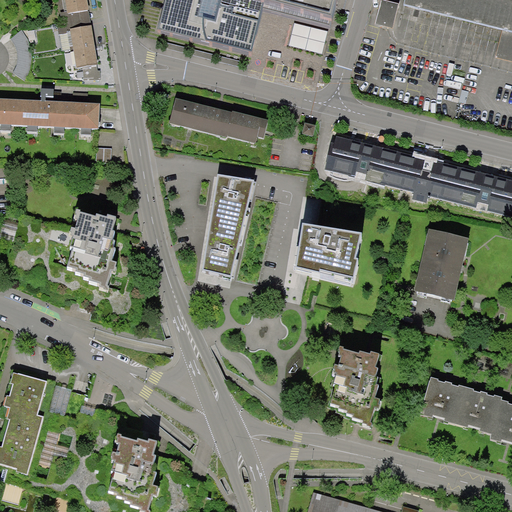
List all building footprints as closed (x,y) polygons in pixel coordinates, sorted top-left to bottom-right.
[(65,0),(68,13),(88,9),(89,9),(87,0),(65,0)] [(166,0),(158,34),(252,56),(257,33),(247,31),(250,17),(253,5),(332,24),(337,6),(338,0),(166,0)] [(511,0),(404,0),(403,3),(511,30),(511,0)] [(91,25),(88,9),(68,13),(70,29),(91,25)] [(91,25),(70,29),(77,67),(98,64),(92,25),(91,25)] [(22,31),(10,39),(15,45),(17,52),(17,60),(16,68),(11,75),(22,83),(26,77),(29,69),(31,58),(28,46),(25,37),(22,31)] [(37,104),(0,102),(0,135),(9,135),(10,128),(24,129),(24,136),(37,137),(37,128),(52,129),(52,138),(62,139),(62,131),(78,132),(78,139),(93,140),(93,132),(97,133),(98,107),(42,105),(43,99),(52,99),(53,91),(37,90),(37,104)] [(207,109),(175,102),(170,125),(251,143),(252,137),(264,140),(268,124),(237,116),(207,109)] [(315,128),(306,126),(304,135),(313,137),(315,128)] [(511,183),(333,139),(325,171),(511,218),(511,183)] [(111,149),(95,149),(95,167),(111,167),(111,149)] [(254,183),(216,177),(202,272),(232,279),(254,183)] [(107,216),(76,208),(70,231),(72,231),(71,234),(73,235),(70,246),(72,246),(67,266),(76,269),(75,271),(83,273),(83,276),(90,278),(89,280),(100,283),(99,285),(104,287),(103,288),(108,290),(109,286),(107,285),(112,270),(114,271),(116,261),(112,260),(115,247),(113,247),(115,240),(113,239),(115,230),(112,229),(116,216),(108,214),(107,216)] [(362,241),(303,230),(296,271),(352,284),(362,241)] [(465,242),(426,233),(411,295),(450,305),(459,267),(465,242)] [(344,347),(340,346),(338,355),(340,356),(338,364),(335,363),(332,373),(335,374),(332,386),(335,387),(330,403),(339,405),(338,408),(346,410),(346,412),(353,414),(352,417),(363,420),(362,423),(366,424),(366,425),(371,426),(372,423),(370,422),(375,406),(378,407),(381,400),(375,398),(379,384),(376,384),(378,377),(375,376),(378,367),(376,366),(380,353),(371,350),(370,353),(360,351),(359,353),(344,348),(344,347)] [(38,416),(47,382),(13,373),(10,383),(13,383),(10,396),(7,396),(4,406),(10,408),(7,419),(9,419),(2,447),(0,446),(0,463),(4,465),(18,470),(17,472),(28,475),(44,418),(38,416)] [(447,384),(428,379),(418,418),(491,438),(490,442),(511,447),(511,405),(501,403),(502,399),(483,394),(447,384)] [(146,439),(136,436),(137,440),(120,436),(120,434),(117,433),(116,437),(118,438),(117,442),(119,443),(117,453),(112,452),(112,455),(113,455),(112,459),(114,459),(111,470),(114,471),(109,491),(117,493),(116,496),(125,499),(124,501),(131,502),(130,506),(140,508),(139,511),(143,511),(149,511),(150,510),(148,509),(152,496),(157,497),(158,491),(157,490),(158,486),(153,484),(156,472),(152,471),(155,453),(152,453),(156,439),(147,437),(146,439)] [(380,511),(314,494),(309,511),(380,511)]
